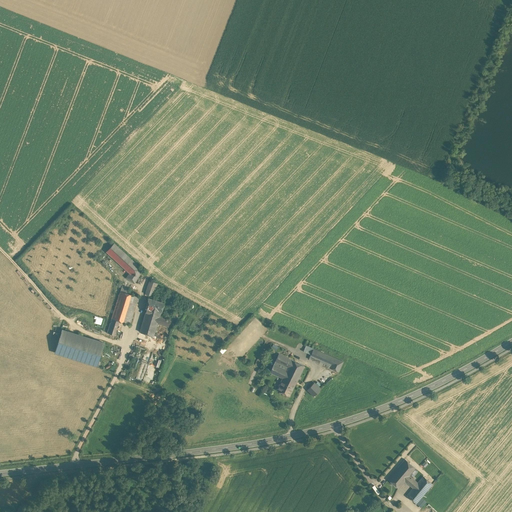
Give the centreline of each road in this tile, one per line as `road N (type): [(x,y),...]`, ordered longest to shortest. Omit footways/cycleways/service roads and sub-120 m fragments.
road 1 (secondary): [(0,473),(293,435),(384,407),(511,341)]
road 2 (track): [(143,297),(75,464)]
road 3 (track): [(127,342),(70,324),(0,249)]
